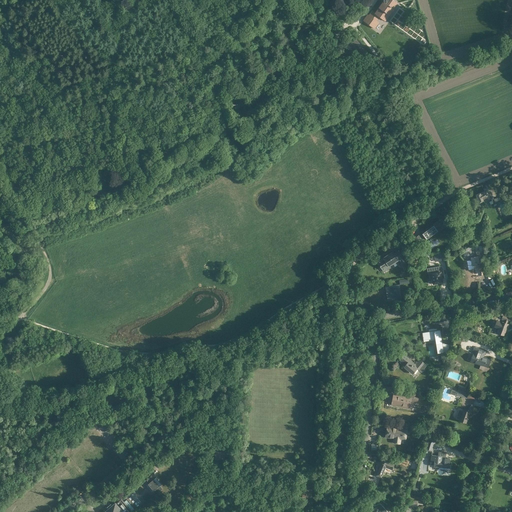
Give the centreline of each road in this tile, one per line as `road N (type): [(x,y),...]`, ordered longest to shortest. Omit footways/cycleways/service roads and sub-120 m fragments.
road 1 (residential): [(333,511),(357,491),(387,315),(511,294)]
road 2 (track): [(511,169),(459,192),(351,263)]
road 3 (residential): [(464,511),(511,386)]
